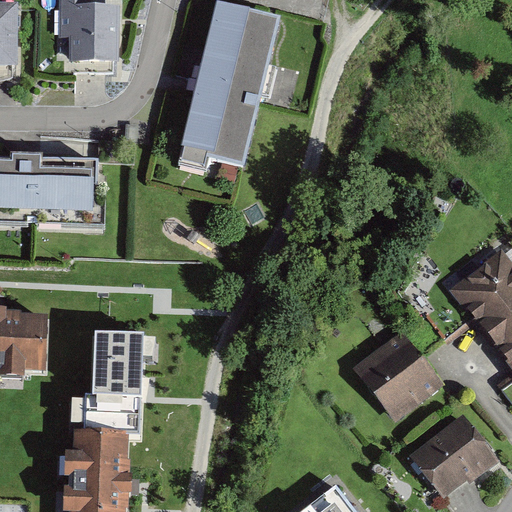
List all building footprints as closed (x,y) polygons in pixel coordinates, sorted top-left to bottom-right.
[(114,74),(115,14),(86,13),(86,0),(58,0),(57,52),(65,52),(65,73),(114,74)] [(0,71),(11,72),(12,12),(0,11),(0,71)] [(282,31),(217,14),(181,156),(245,173),(282,31)] [(0,230),(101,230),(100,170),(0,170),(0,230)] [(511,270),(502,259),(452,301),(511,372),(511,270)] [(47,377),(48,327),(0,326),(0,389),(24,390),(24,377),(47,377)] [(403,349),(354,385),(386,428),(435,392),(403,349)] [(460,424),(409,464),(438,501),(490,462),(460,424)] [(131,511),(132,492),(134,446),(65,443),(62,511),(131,511)] [(350,511),(336,493),(311,511),(350,511)]
